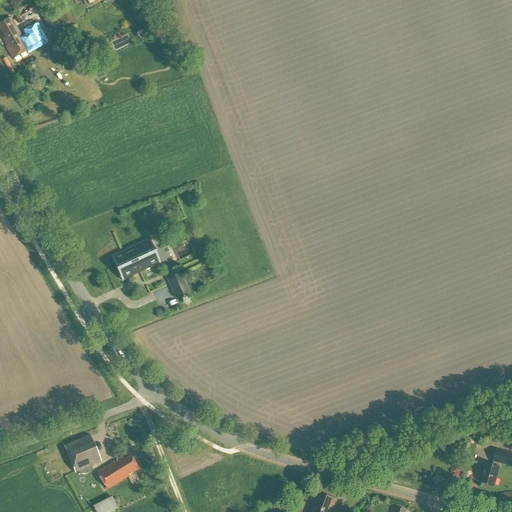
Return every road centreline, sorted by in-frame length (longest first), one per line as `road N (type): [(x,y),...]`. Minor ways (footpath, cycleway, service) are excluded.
road 1 (tertiary): [(444,504),(242,447),(153,390)]
road 2 (tertiary): [(153,390),(115,346),(0,158)]
road 3 (unclassified): [(0,453),(153,390)]
